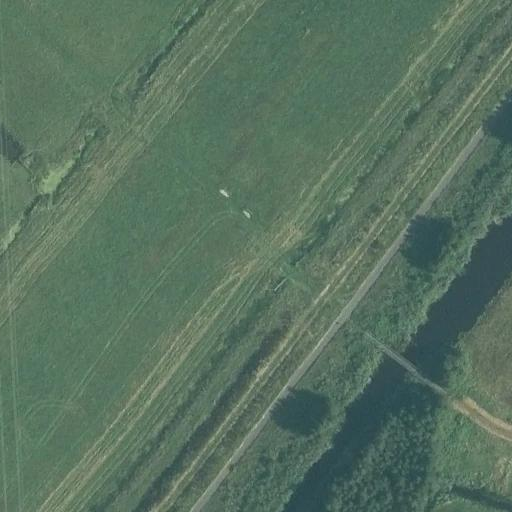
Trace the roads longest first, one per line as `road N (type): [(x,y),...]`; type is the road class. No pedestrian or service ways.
road 1 (track): [(511,58),(162,511)]
road 2 (track): [(272,257),(100,101)]
